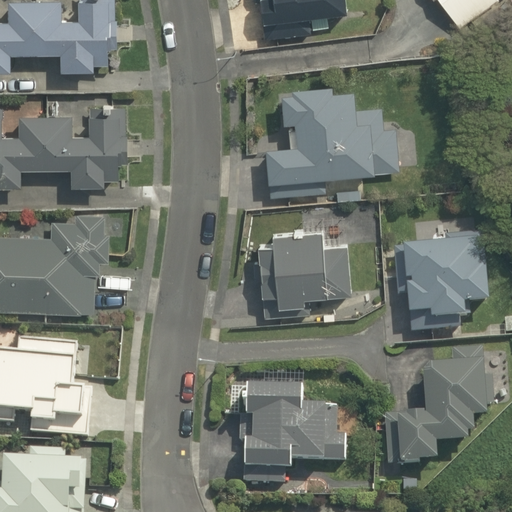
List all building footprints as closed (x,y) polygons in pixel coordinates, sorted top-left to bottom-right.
[(261,0),(263,41),(314,39),(313,25),(350,24),(349,0),(261,0)] [(434,0),(459,32),(500,0),(434,0)] [(14,2),(14,25),(0,25),(0,77),(16,78),(16,64),(63,64),(63,79),(100,79),(100,64),(118,64),(118,2),(82,2),(82,23),(65,23),(65,2),(14,2)] [(290,155),(268,156),(270,202),(364,200),(363,183),(399,182),(398,133),(385,133),(384,112),(357,112),(357,96),(283,98),(284,133),(289,133),(290,155)] [(4,124),(0,123),(0,195),(26,197),(27,174),(72,176),(72,192),(116,193),(117,177),(130,177),(132,122),(96,121),(95,142),(75,141),(75,122),(23,120),(22,143),(3,142),(4,124)] [(51,242),(0,239),(0,318),(93,322),(95,275),(106,275),(108,224),(82,223),(82,226),(51,225),(51,242)] [(410,340),(459,336),(458,326),(471,326),(470,313),(490,312),(486,245),(485,234),(446,237),(447,248),(395,251),(399,301),(408,301),(410,340)] [(275,254),(260,255),(264,305),(280,303),(281,320),(307,318),(307,309),(351,306),(347,255),(326,257),(324,239),(274,242),(275,254)] [(13,357),(0,355),(0,418),(32,422),(31,432),(91,438),(96,389),(81,387),(85,346),(15,338),(13,357)] [(424,420),(385,420),(386,471),(442,471),(442,450),(471,450),(471,439),(485,439),(485,420),(490,420),(490,351),(456,351),(456,374),(424,374),(424,420)] [(253,392),(252,396),(246,490),(295,494),(297,472),(346,475),(348,438),(336,437),(338,414),(304,412),(305,395),(253,392)] [(87,511),(93,457),(27,450),(26,464),(8,462),(6,488),(0,487),(0,511),(87,511)]
